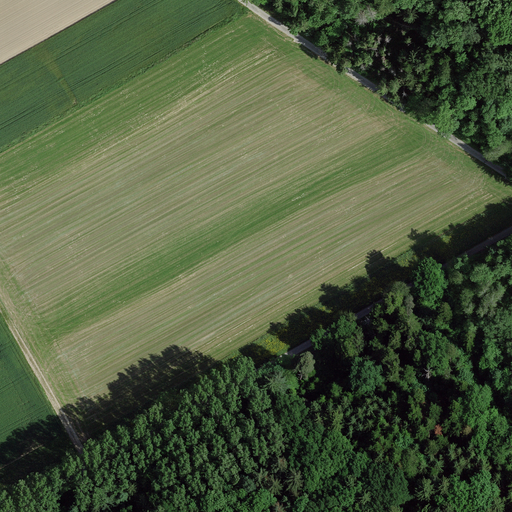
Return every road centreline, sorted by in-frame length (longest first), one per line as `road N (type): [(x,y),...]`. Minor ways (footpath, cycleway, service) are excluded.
road 1 (track): [(22,511),(511,234)]
road 2 (track): [(511,181),(240,0)]
road 3 (track): [(0,310),(92,473)]
